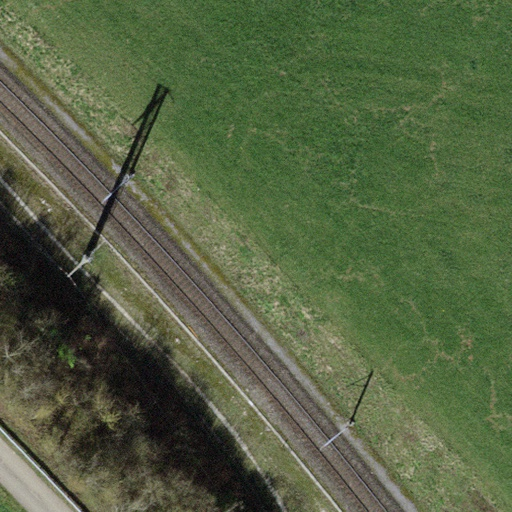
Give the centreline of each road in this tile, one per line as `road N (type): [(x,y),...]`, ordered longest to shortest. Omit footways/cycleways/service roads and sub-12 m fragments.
road 1 (track): [(263,511),(103,304),(0,194)]
road 2 (track): [(270,204),(511,473)]
